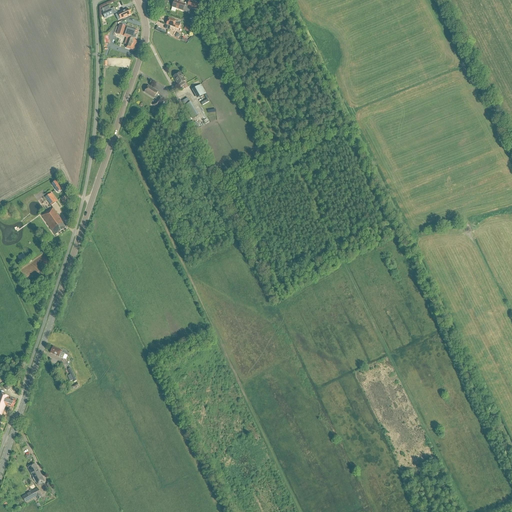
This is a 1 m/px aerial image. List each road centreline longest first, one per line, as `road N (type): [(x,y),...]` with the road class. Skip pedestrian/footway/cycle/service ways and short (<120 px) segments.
road 1 (primary): [(0,472),(142,52),(146,26),(137,0)]
road 2 (track): [(114,135),(124,140),(300,511)]
